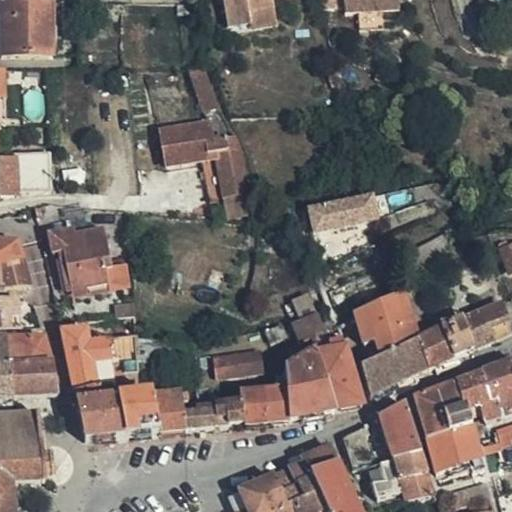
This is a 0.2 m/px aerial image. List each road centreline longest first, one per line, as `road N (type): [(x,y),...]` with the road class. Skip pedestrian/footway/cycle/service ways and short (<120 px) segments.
road 1 (residential): [(319,426),(195,471),(83,497),(75,511)]
road 2 (residential): [(338,414),(511,330)]
road 3 (residential): [(56,386),(19,219),(0,219)]
